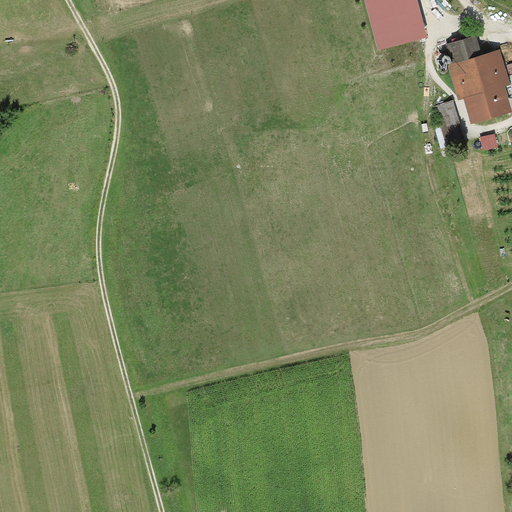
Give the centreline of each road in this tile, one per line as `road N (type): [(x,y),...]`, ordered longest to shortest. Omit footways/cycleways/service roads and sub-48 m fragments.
road 1 (track): [(158,511),(97,266),(116,92),(65,0)]
road 2 (track): [(197,382),(396,339),(511,286)]
